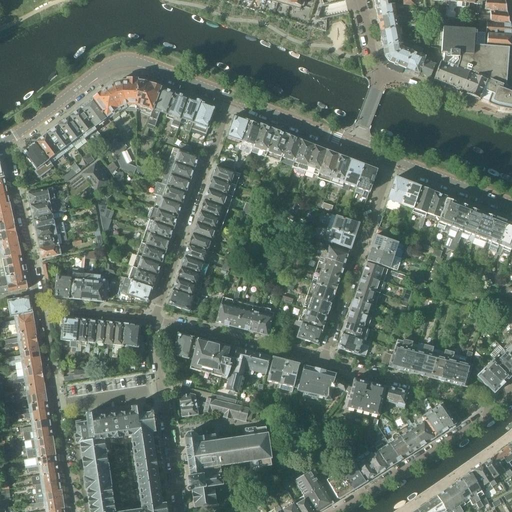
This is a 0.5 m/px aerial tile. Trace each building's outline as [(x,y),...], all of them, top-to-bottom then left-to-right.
[(216,0),(254,11),(263,14),(306,27),(318,30),(321,20),(317,19),(318,18),(319,13),(321,7),(321,6),(322,0),(216,0)] [(391,5),(391,3),(389,3),(389,1),(387,1),(386,0),(374,0),(377,17),(396,14),(394,4),(391,5)] [(456,2),(456,0),(439,0),(440,1),(443,1),(442,9),(448,9),(449,1),(456,2)] [(464,9),(465,0),(456,0),(456,2),(461,2),(461,9),(464,9)] [(465,0),(464,9),(469,10),(469,3),(473,4),(474,4),(473,0),(465,0)] [(484,0),(484,1),(485,1),(485,8),(490,9),(490,10),(507,12),(504,0),(484,0)] [(507,12),(490,10),(490,15),(479,15),(479,21),(486,22),(486,20),(509,22),(507,12)] [(399,28),(396,14),(377,17),(380,32),(399,28)] [(511,36),(509,22),(486,20),(486,22),(486,33),(488,33),(511,36)] [(399,28),(380,32),(383,47),(402,44),(401,43),(399,28)] [(511,48),(487,46),(473,46),(474,30),(472,30),(464,30),(456,29),(448,29),(442,28),(441,53),(443,53),(443,57),(441,63),(440,62),(433,81),(461,91),(461,92),(460,93),(461,93),(466,95),(473,98),(478,100),(479,101),(489,104),(489,105),(499,108),(511,110),(511,48)] [(511,48),(511,39),(511,36),(488,33),(487,46),(511,48)] [(404,68),(413,45),(405,42),(401,43),(402,44),(383,47),(384,55),(384,56),(389,62),(390,63),(390,62),(404,68)] [(418,74),(424,60),(425,56),(420,54),(423,49),(413,45),(404,68),(417,74),(418,74)] [(435,65),(424,60),(418,74),(419,73),(429,78),(435,65)] [(136,109),(137,81),(137,80),(134,79),(129,79),(126,80),(126,82),(122,82),(121,82),(119,82),(117,83),(116,83),(114,84),(112,85),(113,86),(122,115),(126,112),(136,112),(136,109)] [(150,117),(160,88),(145,83),(142,82),(140,82),(137,81),(136,109),(141,111),(140,114),(150,117)] [(122,115),(113,86),(111,86),(110,87),(109,88),(106,89),(93,100),(107,118),(108,117),(112,122),(122,115)] [(160,88),(150,117),(145,129),(151,131),(153,130),(154,127),(159,115),(165,118),(174,94),(160,88)] [(180,122),(188,99),(174,94),(165,118),(172,120),(170,127),(178,130),(180,123),(180,122)] [(190,130),(200,103),(196,101),(188,99),(180,122),(180,123),(187,125),(185,130),(189,132),(190,131),(190,130)] [(107,118),(93,100),(80,109),(94,128),(95,128),(107,118)] [(214,111),(214,112),(216,108),(200,103),(190,130),(190,131),(194,132),(197,125),(208,129),(209,125),(210,121),(213,116),(212,115),(214,111)] [(80,109),(69,118),(81,135),(84,139),(96,131),(95,128),(94,128),(80,109)] [(240,146),(249,122),(245,120),(237,118),(237,117),(233,116),(232,119),(233,119),(231,123),(229,129),(228,133),(226,137),(237,141),(233,150),(237,152),(240,146)] [(81,135),(69,118),(57,126),(70,143),(81,135)] [(250,152),(260,126),(256,125),(256,124),(249,122),(240,146),(245,148),(242,156),(244,157),(243,161),(247,162),(250,152)] [(57,126),(46,135),(59,152),(70,143),(57,126)] [(265,157),(274,131),(260,126),(250,152),(265,157)] [(279,162),(288,137),(274,131),(265,157),(279,162)] [(59,152),(46,135),(35,143),(45,156),(48,160),(59,152)] [(288,137),(279,162),(292,167),(301,142),(288,137)] [(109,147),(110,149),(112,151),(119,144),(116,141),(109,147)] [(301,142),(292,167),(292,168),(295,169),(297,172),(300,174),(304,174),(305,171),(314,147),(301,142)] [(53,178),(59,174),(51,164),(48,160),(45,156),(35,143),(28,149),(22,153),(25,156),(36,170),(43,164),(53,178)] [(122,143),(120,145),(112,151),(115,156),(115,158),(126,149),(122,143)] [(326,152),(314,147),(305,171),(318,176),(326,152)] [(169,160),(194,169),(198,157),(174,148),(169,160)] [(326,152),(318,176),(317,178),(329,182),(330,179),(339,156),(326,152)] [(224,161),(219,160),(218,163),(230,166),(232,159),(225,156),(224,161)] [(330,179),(329,182),(342,187),(351,161),(339,156),(330,179)] [(88,166),(94,161),(90,157),(84,161),(88,166)] [(194,169),(169,160),(165,172),(190,181),(194,169)] [(351,161),(342,187),(342,189),(348,192),(349,186),(356,189),(364,166),(351,161)] [(263,177),(267,164),(264,162),(260,173),(259,176),(263,177)] [(112,175),(117,169),(113,163),(106,168),(112,175)] [(90,187),(96,194),(110,184),(95,164),(67,186),(69,197),(64,198),(54,200),(30,205),(33,219),(58,213),(66,212),(64,204),(71,200),(77,197),(84,192),(90,187)] [(81,171),(77,166),(73,170),(77,175),(81,171)] [(137,166),(137,173),(143,176),(145,170),(137,166)] [(212,177),(236,186),(240,174),(216,166),(212,177)] [(364,166),(356,189),(354,192),(363,195),(365,195),(366,192),(369,193),(376,171),(364,166)] [(165,172),(161,184),(186,193),(190,181),(165,172)] [(236,186),(212,177),(208,189),(232,197),(236,186)] [(397,212),(399,205),(407,183),(395,178),(387,201),(385,207),(397,212)] [(186,193),(161,184),(157,183),(153,195),(157,196),(181,205),(186,193)] [(420,188),(407,183),(399,205),(412,210),(420,188)] [(272,188),(262,184),(259,191),(269,195),(272,188)] [(111,191),(117,194),(119,189),(116,185),(111,191)] [(420,188),(412,210),(411,214),(422,218),(418,227),(421,228),(425,218),(433,193),(420,188)] [(30,205),(54,200),(52,189),(27,194),(30,205)] [(232,197),(208,189),(204,200),(228,208),(232,197)] [(447,198),(433,193),(425,218),(438,223),(447,198)] [(7,194),(0,195),(0,205),(9,204),(7,194)] [(157,196),(153,208),(177,216),(181,205),(157,196)] [(105,197),(97,202),(105,205),(107,200),(105,197)] [(447,198),(438,223),(436,228),(448,233),(458,204),(454,203),(454,202),(453,200),(447,198)] [(204,200),(200,211),(224,220),(228,208),(204,200)] [(291,202),(287,213),(292,215),(296,203),(291,202)] [(105,219),(103,205),(97,203),(100,217),(105,219)] [(455,252),(460,237),(471,208),(458,203),(458,204),(448,233),(443,248),(455,252)] [(9,204),(0,205),(0,214),(11,213),(9,204)] [(323,204),(322,209),(331,212),(333,207),(323,204)] [(177,216),(153,208),(151,207),(147,219),(148,220),(173,228),(177,216)] [(472,241),(482,213),(478,212),(477,210),(473,208),(471,208),(460,237),(472,241)] [(224,220),(200,211),(196,222),(220,231),(224,220)] [(0,214),(0,224),(13,221),(11,213),(0,214)] [(61,224),(58,213),(33,219),(35,228),(38,227),(38,226),(45,225),(46,227),(61,224)] [(484,246),(494,218),(493,216),(489,214),(486,215),(482,213),(472,241),(469,249),(472,250),(474,243),(476,244),(476,245),(483,248),(484,246)] [(327,228),(354,237),(358,224),(332,215),(327,228)] [(105,219),(100,217),(102,231),(107,233),(111,221),(105,219)] [(484,246),(483,248),(481,254),(483,255),(485,250),(495,253),(506,223),(494,218),(484,246)] [(173,228),(148,220),(144,232),(169,240),(173,228)] [(0,233),(15,230),(13,221),(0,224),(0,233)] [(220,231),(196,222),(192,233),(216,242),(220,231)] [(506,223),(495,253),(493,258),(496,259),(498,253),(500,254),(500,253),(508,256),(511,249),(511,245),(511,223),(510,224),(506,223)] [(62,229),(61,224),(46,227),(45,225),(38,226),(38,227),(35,228),(37,239),(56,235),(55,230),(62,229)] [(354,237),(327,228),(324,235),(324,236),(328,238),(327,242),(350,250),(354,237)] [(390,232),(378,228),(376,234),(388,239),(390,232)] [(15,230),(0,233),(0,242),(17,239),(15,230)] [(169,240),(144,232),(140,243),(165,252),(169,240)] [(56,235),(37,239),(39,249),(42,249),(42,248),(50,246),(50,248),(61,245),(67,244),(65,233),(56,235)] [(216,242),(192,233),(188,245),(212,253),(216,242)] [(375,236),(371,248),(399,257),(401,250),(396,249),(398,244),(375,236)] [(17,239),(0,242),(0,250),(19,247),(17,239)] [(140,243),(136,255),(161,264),(165,252),(140,243)] [(62,250),(61,245),(50,248),(50,246),(42,248),(42,249),(39,249),(41,259),(61,255),(60,250),(62,250)] [(212,253),(188,245),(184,256),(208,264),(212,253)] [(322,249),(319,257),(344,265),(349,252),(329,245),(327,251),(322,249)] [(19,247),(0,250),(0,259),(20,255),(19,247)] [(367,261),(402,273),(406,260),(371,248),(367,261)] [(440,255),(441,252),(434,249),(434,250),(429,251),(428,251),(427,254),(439,258),(440,255)] [(82,281),(84,260),(85,254),(82,254),(80,270),(73,269),(72,271),(69,299),(80,300),(80,296),(79,296),(80,288),(82,288),(83,281),(82,281)] [(20,255),(0,259),(0,268),(22,264),(20,255)] [(136,255),(132,266),(157,275),(161,264),(136,255)] [(459,257),(454,255),(449,268),(462,273),(464,267),(457,264),(459,257)] [(184,256),(180,267),(204,275),(208,264),(184,256)] [(344,265),(319,257),(315,270),(340,278),(344,265)] [(222,268),(228,270),(231,261),(225,259),(222,268)] [(80,300),(90,301),(93,275),(86,275),(87,261),(84,260),(82,281),(83,281),(82,288),(80,288),(79,296),(80,296),(80,300)] [(112,264),(106,262),(105,272),(115,275),(116,270),(112,268),(112,264)] [(157,275),(132,266),(123,263),(122,267),(131,270),(128,279),(153,288),(157,275)] [(362,275),(383,282),(387,270),(366,263),(362,275)] [(22,264),(0,268),(0,278),(24,273),(22,264)] [(204,275),(180,267),(176,278),(200,287),(204,275)] [(315,270),(311,283),(335,291),(340,278),(315,270)] [(468,270),(466,275),(473,278),(475,272),(468,270)] [(72,271),(68,271),(67,277),(56,276),(54,298),(69,299),(72,271)] [(495,272),(490,271),(487,282),(491,283),(495,272)] [(24,273),(0,278),(0,286),(0,287),(26,281),(24,273)] [(102,303),(105,281),(105,277),(93,275),(90,301),(102,303)] [(383,282),(362,275),(358,286),(379,294),(383,282)] [(147,303),(153,288),(128,279),(124,278),(119,293),(147,303)] [(176,278),(172,289),(197,298),(200,287),(176,278)] [(26,281),(0,287),(0,295),(28,289),(26,281)] [(309,287),(307,295),(331,304),(335,291),(311,283),(310,287),(309,287)] [(379,294),(358,286),(354,298),(375,305),(379,294)] [(205,301),(197,298),(172,289),(167,305),(188,312),(191,303),(197,305),(198,303),(203,305),(205,301)] [(404,289),(400,301),(408,303),(412,292),(404,289)] [(227,321),(225,326),(236,329),(243,302),(237,301),(239,293),(235,292),(235,291),(235,292),(232,300),(231,307),(229,314),(228,314),(226,321),(227,321)] [(307,295),(302,308),(327,317),(331,304),(307,295)] [(281,301),(291,305),(293,300),(282,296),(281,301)] [(13,317),(32,313),(30,297),(6,301),(9,317),(13,317)] [(231,307),(232,300),(222,297),(215,324),(225,326),(227,321),(226,321),(228,314),(229,314),(231,307)] [(354,298),(350,310),(371,317),(375,305),(354,298)] [(243,302),(236,329),(246,331),(247,326),(246,326),(248,319),(250,320),(252,312),(251,312),(253,305),(243,302)] [(263,307),(253,305),(251,312),(252,312),(250,320),(248,319),(246,326),(247,326),(246,331),(256,334),(263,307)] [(270,309),(263,307),(256,334),(267,337),(274,313),(269,312),(270,309)] [(499,307),(495,311),(507,322),(511,326),(511,320),(509,318),(505,314),(499,307)] [(327,317),(302,308),(298,321),(322,329),(327,317)] [(350,310),(346,322),(367,329),(371,317),(350,310)] [(32,313),(13,317),(14,321),(0,323),(0,327),(0,328),(34,322),(32,313)] [(76,347),(79,320),(63,318),(60,340),(70,341),(70,347),(71,347),(76,347)] [(85,347),(88,321),(79,320),(76,347),(76,352),(75,352),(75,356),(78,357),(78,352),(80,352),(81,346),(85,347)] [(322,329),(298,321),(296,320),(294,325),(300,327),(296,337),(317,345),(322,329)] [(88,321),(85,347),(84,352),(89,353),(90,347),(94,348),(97,322),(88,321)] [(35,331),(34,322),(0,328),(1,332),(15,329),(16,334),(35,331)] [(97,322),(94,348),(93,353),(98,354),(99,348),(103,349),(106,322),(97,322)] [(106,322),(103,349),(102,354),(107,355),(108,349),(112,349),(115,323),(106,322)] [(346,322),(342,333),(365,341),(369,329),(367,329),(346,322)] [(121,346),(124,324),(115,323),(112,349),(111,355),(111,358),(116,358),(116,356),(117,349),(121,350),(121,346)] [(124,324),(121,346),(138,348),(140,326),(124,324)] [(35,331),(16,334),(17,339),(4,341),(5,345),(37,340),(35,331)] [(369,343),(365,341),(342,333),(337,349),(364,358),(369,343)] [(194,338),(178,334),(173,355),(188,359),(194,338)] [(229,371),(236,351),(229,349),(229,348),(194,338),(188,359),(192,360),(189,370),(221,378),(224,370),(229,371)] [(511,339),(511,340),(502,349),(511,358),(511,339)] [(38,349),(37,340),(5,345),(6,349),(18,347),(19,352),(38,349)] [(406,348),(408,341),(403,340),(403,341),(397,340),(395,345),(393,350),(391,359),(388,366),(388,367),(399,370),(400,365),(399,365),(402,356),(404,357),(407,349),(406,348)] [(400,365),(399,370),(409,373),(418,345),(412,344),(412,342),(408,341),(406,348),(407,349),(404,357),(402,356),(399,365),(400,365)] [(418,345),(409,373),(420,375),(421,370),(420,370),(423,362),(425,362),(427,354),(428,346),(424,345),(423,346),(418,345)] [(421,370),(420,375),(430,378),(438,351),(432,349),(433,348),(428,346),(427,354),(425,362),(423,362),(420,370),(421,370)] [(459,356),(451,384),(464,387),(473,350),(468,348),(466,358),(459,356)] [(38,349),(19,352),(20,356),(7,358),(8,362),(39,357),(38,349)] [(265,374),(269,358),(236,349),(236,351),(229,371),(225,391),(237,394),(243,372),(255,375),(256,372),(265,374)] [(511,375),(511,358),(502,349),(493,359),(494,359),(511,377),(511,375)] [(444,352),(438,351),(430,378),(441,381),(442,376),(441,375),(444,367),(446,367),(448,359),(447,359),(449,352),(444,351),(444,352)] [(454,353),(449,352),(447,359),(448,359),(446,367),(444,367),(441,375),(442,376),(441,381),(451,384),(459,356),(453,354),(454,353)] [(475,352),(474,356),(480,362),(483,359),(475,352)] [(384,357),(382,364),(388,366),(391,359),(384,356),(384,357)] [(480,362),(474,356),(472,364),(477,366),(480,362)] [(39,357),(8,362),(9,367),(15,366),(16,370),(22,369),(41,366),(39,357)] [(279,385),(285,361),(272,358),(266,382),(279,385)] [(494,359),(485,368),(503,386),(505,384),(504,383),(511,377),(494,359)] [(285,361),(279,385),(278,389),(292,392),(298,365),(285,361)] [(41,366),(22,369),(22,374),(12,375),(12,380),(42,375),(41,366)] [(347,387),(334,379),(335,375),(306,367),(304,367),(303,367),(300,366),(296,379),(295,379),(293,388),(297,389),(297,390),(296,391),(303,393),(318,396),(324,398),(324,401),(331,401),(331,392),(338,388),(345,392),(345,391),(348,387),(347,387)] [(503,386),(485,368),(477,376),(483,382),(482,383),(486,387),(487,386),(494,394),(500,387),(501,388),(503,386)] [(101,372),(91,371),(74,370),(74,374),(68,374),(68,377),(63,378),(64,381),(101,376),(101,372)] [(44,384),(42,375),(12,380),(13,384),(23,382),(24,387),(44,384)] [(348,387),(345,391),(347,393),(346,399),(348,399),(346,408),(378,416),(386,387),(353,379),(351,388),(348,387)] [(180,392),(181,387),(183,381),(172,382),(173,390),(180,392)] [(44,384),(24,387),(25,391),(9,394),(10,398),(15,397),(45,393),(44,384)] [(211,394),(181,387),(180,392),(195,396),(206,399),(207,397),(210,398),(211,394)] [(405,392),(388,388),(384,406),(387,407),(388,403),(395,405),(395,407),(403,409),(406,395),(405,392)] [(195,396),(180,392),(181,393),(181,396),(178,396),(180,407),(196,404),(195,396)] [(46,402),(45,393),(15,397),(16,402),(27,400),(27,405),(46,402)] [(232,400),(211,394),(210,398),(215,400),(231,404),(232,400)] [(212,412),(215,400),(210,398),(207,397),(206,399),(205,404),(204,407),(203,412),(211,415),(212,412)] [(215,400),(212,412),(223,415),(223,418),(231,420),(231,419),(245,423),(245,420),(250,421),(252,409),(231,404),(215,400)] [(46,402),(27,405),(28,409),(17,411),(18,415),(23,415),(48,411),(46,402)] [(196,404),(180,407),(182,418),(198,415),(196,404)] [(454,424),(449,417),(449,416),(450,416),(447,412),(446,412),(441,404),(431,411),(445,432),(448,430),(447,430),(455,425),(454,424)] [(272,416),(273,409),(259,405),(258,411),(259,411),(258,412),(272,416)] [(167,511),(166,504),(162,504),(151,433),(155,432),(153,415),(154,415),(154,414),(155,414),(155,413),(155,412),(154,411),(153,411),(153,410),(152,410),(151,410),(151,411),(150,411),(150,412),(150,413),(143,415),(143,413),(142,413),(141,406),(131,408),(131,412),(96,417),(96,413),(85,414),(86,420),(75,422),(77,435),(74,435),(75,443),(79,443),(84,477),(82,477),(84,490),(87,490),(89,511),(167,511)] [(287,412),(273,409),(272,416),(285,419),(287,412)] [(48,411),(23,415),(18,415),(18,419),(30,418),(30,422),(49,419),(48,411)] [(445,432),(431,411),(421,418),(434,438),(442,433),(443,434),(445,432)] [(455,413),(449,417),(454,424),(460,420),(455,413)] [(434,438),(421,418),(415,422),(414,423),(411,425),(408,419),(406,420),(408,424),(423,446),(434,438)] [(49,419),(30,422),(31,427),(19,429),(20,433),(23,432),(51,428),(49,419)] [(411,454),(423,446),(408,424),(406,425),(407,427),(406,428),(405,427),(397,432),(398,434),(411,454)] [(187,433),(184,438),(189,477),(186,478),(188,491),(191,491),(194,508),(216,505),(214,487),(222,486),(220,473),(219,466),(249,462),(250,470),(261,469),(261,468),(271,466),(270,460),(271,460),(267,434),(266,434),(265,427),(255,429),(255,428),(244,430),(245,438),(215,442),(214,435),(197,438),(197,436),(193,433),(187,433)] [(25,441),(52,437),(51,428),(23,432),(25,441)] [(391,438),(388,440),(384,434),(382,435),(383,436),(399,461),(411,454),(398,434),(395,433),(392,435),(391,438)] [(384,442),(374,447),(388,468),(399,461),(383,436),(381,437),(384,442)] [(24,442),(25,446),(22,447),(22,451),(26,451),(54,446),(52,437),(25,441),(24,442)] [(54,446),(26,451),(26,455),(35,453),(36,458),(55,455),(54,446)] [(374,447),(363,454),(377,476),(388,468),(374,447)] [(511,454),(507,447),(492,458),(497,465),(498,464),(504,472),(509,479),(511,476),(511,474),(508,469),(511,467),(508,463),(511,460),(511,454)] [(377,476),(363,454),(353,460),(354,463),(367,482),(377,476)] [(55,455),(36,458),(24,460),(25,469),(27,468),(56,464),(55,455)] [(492,458),(482,465),(492,480),(496,477),(504,472),(498,464),(497,465),(492,458)] [(285,470),(289,468),(285,461),(279,459),(285,470)] [(354,463),(340,472),(352,491),(367,482),(354,463)] [(58,473),(56,464),(27,468),(27,473),(38,471),(39,476),(58,473)] [(492,480),(482,465),(471,473),(482,494),(500,483),(496,477),(492,480)] [(291,479),(294,477),(289,468),(285,470),(291,479)] [(321,486),(313,471),(312,470),(294,481),(303,496),(321,486)] [(352,491),(340,472),(325,481),(337,499),(339,500),(352,491)] [(30,477),(31,486),(34,486),(59,482),(58,473),(39,476),(30,477)] [(482,494),(471,473),(462,479),(475,505),(478,510),(483,507),(478,499),(483,496),(482,494)] [(462,479),(453,485),(465,505),(468,503),(471,507),(475,505),(462,479)] [(61,490),(59,482),(34,486),(36,494),(42,493),(61,490)] [(453,485),(445,491),(456,511),(462,511),(460,508),(465,505),(453,485)] [(319,511),(333,504),(321,486),(303,496),(305,499),(312,511),(319,511)] [(61,490),(42,493),(43,498),(35,499),(36,503),(62,499),(61,490)] [(456,511),(445,491),(436,496),(444,511),(456,511)] [(444,511),(436,496),(428,502),(433,511),(444,511)] [(8,499),(0,499),(0,507),(0,510),(9,509),(8,499)] [(36,503),(30,504),(31,509),(44,507),(45,511),(63,508),(62,499),(36,503)] [(298,511),(294,505),(292,499),(279,507),(281,511),(298,511)] [(312,511),(305,499),(294,505),(298,511),(312,511)] [(501,504),(498,500),(492,503),(494,508),(501,504)] [(433,511),(428,502),(418,509),(418,511),(433,511)]
